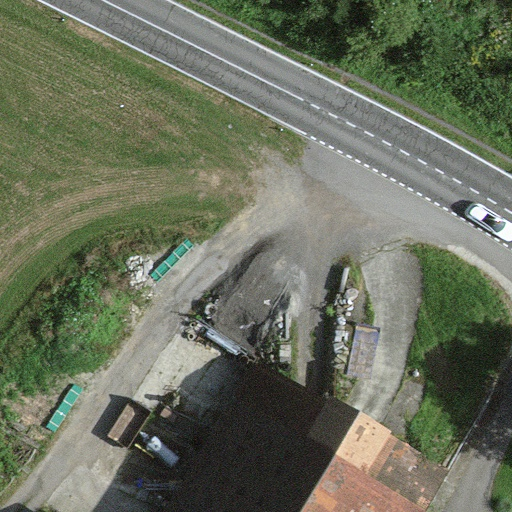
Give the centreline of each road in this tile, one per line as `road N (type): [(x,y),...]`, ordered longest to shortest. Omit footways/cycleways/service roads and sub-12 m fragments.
road 1 (track): [(19,511),(164,327),(275,215),(370,135)]
road 2 (secondary): [(511,217),(106,0)]
